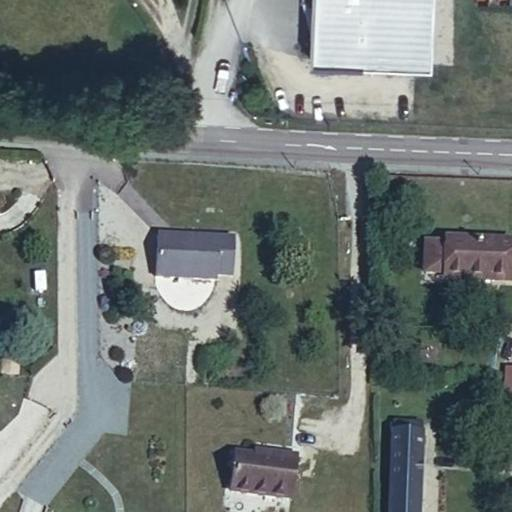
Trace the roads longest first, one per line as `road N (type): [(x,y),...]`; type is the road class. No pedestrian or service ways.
road 1 (secondary): [(0,126),(511,155)]
road 2 (unknown): [(97,133),(101,397)]
road 3 (unknown): [(365,149),(377,412)]
